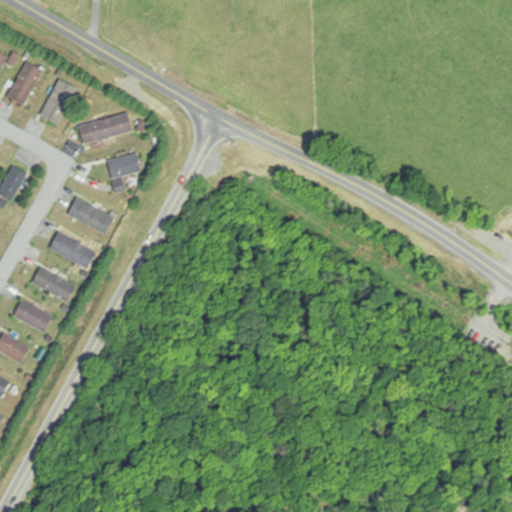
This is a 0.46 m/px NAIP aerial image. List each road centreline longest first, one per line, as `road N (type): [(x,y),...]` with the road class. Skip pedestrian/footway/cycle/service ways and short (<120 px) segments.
road 1 (tertiary): [(511,278),(395,198),(223,118),(16,0)]
road 2 (tertiary): [(223,118),(3,511)]
road 3 (residential): [(0,280),(60,165),(0,123)]
